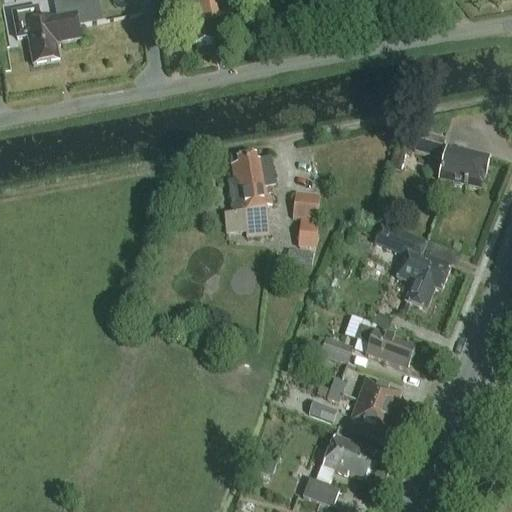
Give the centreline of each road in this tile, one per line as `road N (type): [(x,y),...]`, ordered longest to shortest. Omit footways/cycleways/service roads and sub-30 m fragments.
road 1 (unclassified): [(0,119),(511,26)]
road 2 (track): [(511,96),(298,137),(288,151),(284,236)]
road 3 (tertiary): [(410,511),(469,362)]
road 4 (tertiary): [(469,362),(511,243)]
